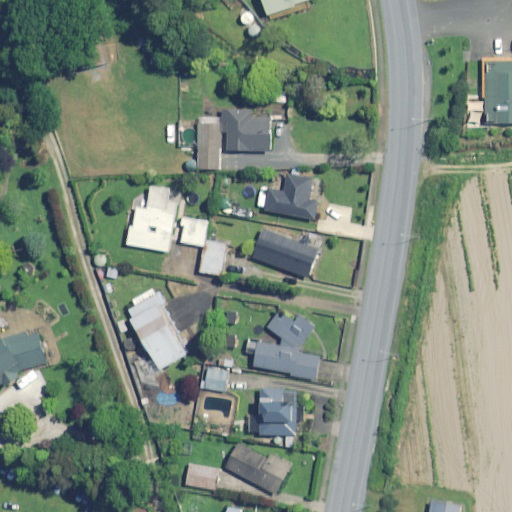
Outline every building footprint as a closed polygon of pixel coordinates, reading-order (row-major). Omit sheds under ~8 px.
[(267,0),(271,12),(298,3),(298,2),(302,0),(267,0)] [(248,9),(236,16),(250,40),(262,33),(248,9)] [(511,56),(489,57),(490,121),(511,120),(511,56)] [(232,107),(231,147),(274,148),(275,116),(255,116),(255,107),(232,107)] [(223,122),(201,121),(200,146),(202,146),(202,166),(222,166),(223,122)] [(273,186),(269,207),(319,217),(322,198),(313,197),(317,175),(292,171),(289,189),(273,186)] [(171,191),(152,188),(148,209),(138,208),(135,227),(132,226),(129,245),(170,252),(177,203),(169,202),(171,191)] [(182,226),(185,227),(182,242),(205,247),(210,222),(187,218),(183,217),(182,226)] [(323,248),(267,227),(257,255),(312,275),(323,248)] [(228,247),(209,242),(202,271),(221,276),(228,247)] [(129,260),(116,258),(114,268),(127,271),(129,260)] [(32,262),(18,267),(23,280),(36,275),(32,262)] [(160,293),(133,307),(164,367),(191,353),(160,293)] [(263,339),(258,364),(295,371),(295,374),(319,378),(324,355),(303,351),(304,345),(314,331),(318,325),(303,314),(298,320),(283,309),(271,325),(286,336),(284,344),(263,339)] [(18,371),(22,369),(49,360),(40,331),(30,335),(28,330),(9,337),(7,334),(0,338),(0,385),(5,381),(8,385),(22,376),(18,371)] [(128,337),(124,338),(123,339),(122,340),(122,342),(121,343),(121,344),(121,346),(122,347),(122,348),(123,349),(124,350),(125,351),(126,352),(128,352),(129,352),(131,352),(132,352),(133,351),(134,351),(135,350),(136,348),(137,347),(137,346),(137,344),(137,343),(137,342),(136,340),(135,339),(135,338),(133,337),(132,337),(131,336),(129,336),(128,336),(128,337)] [(211,367),(208,386),(227,390),(231,370),(211,367)] [(265,387),(265,433),(299,433),(300,389),(288,389),(288,387),(265,387)] [(242,442),(229,465),(280,493),(296,464),(274,452),(271,458),(242,442)] [(223,468),(192,463),(188,483),(219,489),(223,468)] [(462,511),(464,503),(435,498),(432,511),(462,511)]
